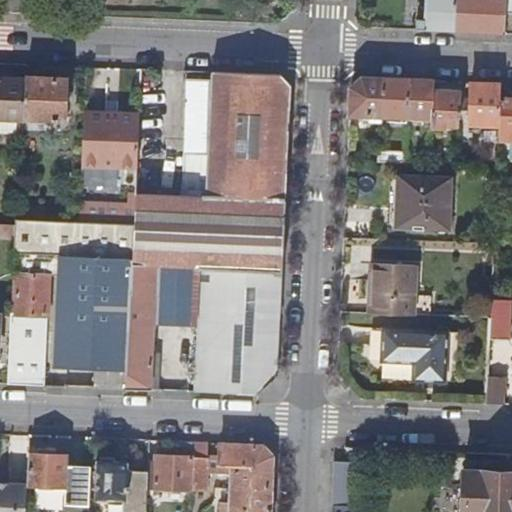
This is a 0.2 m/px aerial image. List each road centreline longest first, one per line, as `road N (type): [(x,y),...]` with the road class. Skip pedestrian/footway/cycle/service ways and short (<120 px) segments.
road 1 (residential): [(305,421),(322,51)]
road 2 (residential): [(322,51),(0,44)]
road 3 (residential): [(305,421),(0,408)]
road 4 (residential): [(511,429),(305,421)]
road 5 (residential): [(322,51),(511,59)]
